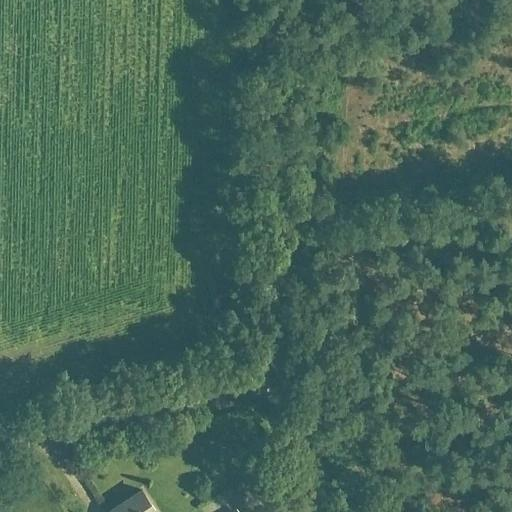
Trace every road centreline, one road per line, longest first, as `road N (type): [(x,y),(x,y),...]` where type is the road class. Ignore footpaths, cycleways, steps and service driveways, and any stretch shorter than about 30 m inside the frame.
road 1 (unclassified): [(0,448),(244,382),(262,384),(277,394),(319,511)]
road 2 (track): [(262,384),(286,227),(270,71),(287,0)]
